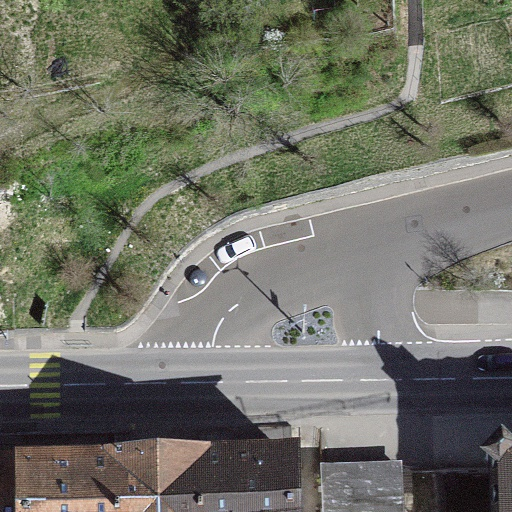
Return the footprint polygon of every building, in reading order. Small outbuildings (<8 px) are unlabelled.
[(492,511),(511,511),(511,453),(506,454),(490,470),(492,511)] [(202,462),(199,462),(199,511),(292,511),(292,460),(202,462)] [(114,511),(199,511),(199,462),(114,464),(114,511)] [(114,511),(114,464),(0,466),(0,511),(114,511)] [(400,511),(398,468),(321,471),(322,511),(400,511)]
